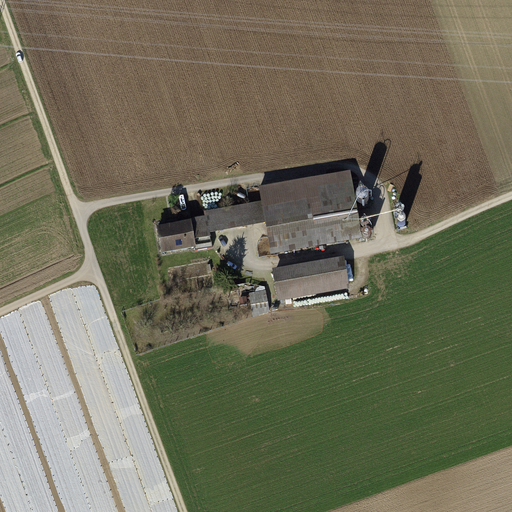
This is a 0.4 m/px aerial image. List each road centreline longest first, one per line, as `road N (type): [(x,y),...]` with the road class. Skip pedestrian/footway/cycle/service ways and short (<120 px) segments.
road 1 (track): [(511,196),(413,236),(389,231),(376,181),(365,166),(343,161),(76,208)]
road 2 (track): [(76,208),(183,511)]
road 3 (track): [(8,0),(76,208)]
